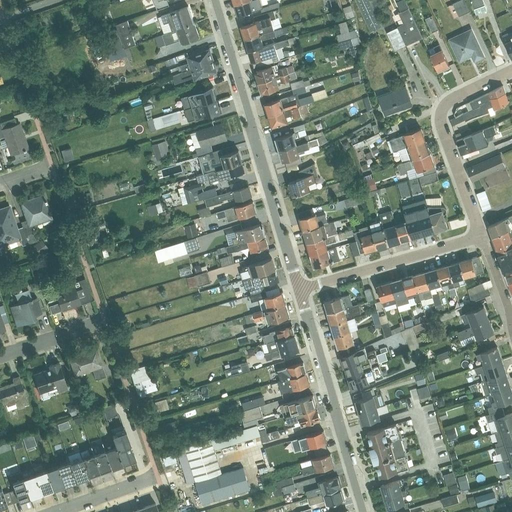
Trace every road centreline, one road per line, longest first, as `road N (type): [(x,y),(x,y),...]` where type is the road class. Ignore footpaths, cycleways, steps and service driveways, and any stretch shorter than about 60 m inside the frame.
road 1 (residential): [(213,0),(302,291)]
road 2 (residential): [(302,291),(362,511)]
road 3 (residential): [(511,70),(449,98),(439,114),(481,238)]
road 4 (unknown): [(340,435),(412,413),(431,458),(356,493)]
road 5 (residential): [(481,238),(302,291)]
